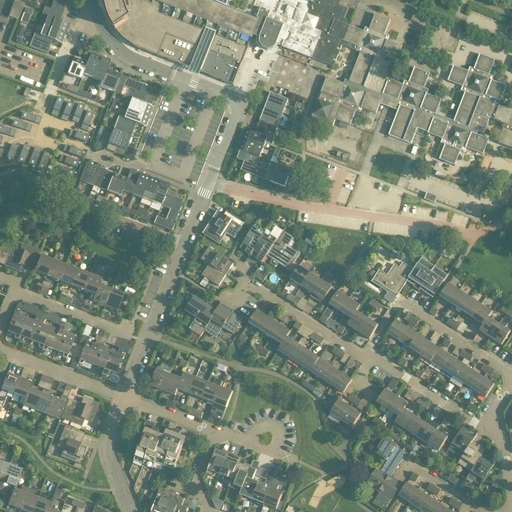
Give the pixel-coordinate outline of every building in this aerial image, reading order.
[(18,21),(24,4),(15,0),(8,17),(18,21)] [(57,0),(53,10),(44,7),(41,14),(47,16),(60,20),(67,0),(57,0)] [(107,0),(108,5),(106,5),(106,8),(108,13),(108,15),(109,18),(111,20),(112,23),(115,28),(118,33),(119,35),(121,37),(123,39),(125,41),(127,42),(129,44),(132,46),(134,47),(136,48),(181,66),(191,68),(199,72),(201,72),(210,78),(234,87),(253,36),(255,37),(262,21),(257,19),(261,10),(254,7),(257,0),(255,0),(107,0)] [(255,0),(257,0),(254,7),(261,10),(257,19),(262,21),(255,37),(260,39),(259,45),(263,50),(268,52),(273,50),(278,44),(282,46),(282,48),(324,64),(333,67),(342,46),(360,53),(349,82),(345,80),(343,84),(326,78),(320,93),(321,93),(319,100),(318,100),(311,119),(332,127),(335,120),(349,126),(355,111),(360,113),(361,108),(376,114),(382,99),(400,106),(389,135),(385,133),(383,138),(366,131),(353,165),(338,159),(332,174),(369,188),(375,173),(389,179),(395,165),(399,166),(401,162),(416,168),(422,152),(412,148),(413,145),(419,147),(425,131),(429,132),(428,133),(443,139),(441,144),(445,145),(440,160),(455,165),(460,151),(464,152),(466,148),(483,155),(489,140),(477,135),(478,131),(484,133),(490,117),(494,119),(493,120),(503,124),(501,128),(503,129),(497,143),(511,148),(511,70),(511,72),(511,110),(495,104),(497,100),(501,102),(507,87),(492,81),(494,77),(489,75),(495,60),(480,54),(474,69),(470,67),(468,72),(453,66),(448,81),(462,87),(460,91),(465,93),(454,121),(436,114),(441,100),(427,94),(428,90),(424,88),(430,74),(415,68),(409,82),(405,81),(403,85),(389,80),(388,81),(385,79),(391,64),(385,61),(386,58),(396,61),(402,46),(387,41),(389,36),(385,35),(390,20),(375,14),(369,29),(365,27),(364,32),(342,23),(348,9),(337,5),(338,3),(336,0),(255,0)] [(22,17),(29,20),(32,11),(26,8),(22,17)] [(411,21),(418,23),(420,17),(414,14),(411,21)] [(69,24),(60,20),(47,16),(43,26),(65,34),(69,24)] [(61,44),(65,34),(43,26),(40,35),(52,40),(61,44)] [(460,32),(457,38),(464,41),(466,34),(460,32)] [(47,54),(52,40),(40,35),(34,33),(29,47),(47,54)] [(91,53),(87,63),(83,75),(92,79),(101,57),(91,53)] [(111,61),(101,57),(92,79),(102,83),(107,70),(111,61)] [(83,75),(87,63),(74,58),(67,76),(81,81),(83,75)] [(102,83),(99,88),(113,94),(120,76),(107,70),(102,83)] [(150,87),(120,76),(113,94),(120,96),(124,87),(135,91),(131,100),(144,105),(150,87)] [(265,107),(283,114),(288,100),(270,94),(265,107)] [(57,97),(52,110),(59,113),(64,100),(57,97)] [(128,110),(149,118),(153,108),(144,105),(131,100),(128,110)] [(67,102),(62,115),(69,117),(74,105),(67,102)] [(78,104),(73,117),(80,119),(85,106),(78,104)] [(278,128),(283,114),(265,107),(260,121),(278,128)] [(145,128),(149,118),(128,110),(124,119),(136,124),(145,128)] [(87,112),(82,125),(88,127),(93,114),(87,112)] [(22,113),(20,119),(34,123),(36,117),(22,113)] [(113,131),(131,138),(136,124),(124,119),(118,117),(113,131)] [(13,120),(11,127),(25,131),(27,124),(13,120)] [(242,140),(263,149),(267,139),(272,142),(278,128),(260,121),(255,134),(245,130),(242,140)] [(0,126),(0,133),(8,136),(10,130),(0,126)] [(108,145),(106,150),(114,153),(116,148),(126,151),(131,138),(113,131),(108,145)] [(76,132),(73,139),(86,144),(89,137),(76,132)] [(260,158),(263,149),(242,140),(238,150),(240,151),(247,154),(247,153),(260,158)] [(70,147),(68,154),(80,159),(83,152),(70,147)] [(9,149),(5,162),(11,165),(16,152),(9,149)] [(22,150),(17,163),(23,165),(28,153),(22,150)] [(256,167),(260,158),(247,153),(247,154),(240,151),(237,159),(244,162),(240,171),(270,183),(277,165),(270,162),(267,171),(256,167)] [(33,153),(28,165),(34,168),(39,155),(33,153)] [(42,157),(37,170),(44,173),(48,160),(42,157)] [(66,157),(64,164),(76,169),(79,162),(66,157)] [(93,187),(100,169),(86,164),(79,181),(93,187)] [(291,170),(277,165),(270,183),(284,188),(291,170)] [(62,168),(60,174),(72,179),(75,173),(62,168)] [(107,192),(114,174),(100,169),(93,187),(91,192),(95,193),(97,194),(99,189),(107,192)] [(132,196),(141,174),(130,170),(127,179),(122,192),(123,192),(132,196)] [(127,179),(114,174),(107,192),(121,198),(123,192),(122,192),(127,179)] [(142,199),(150,177),(141,174),(132,196),(142,199)] [(151,203),(160,181),(150,177),(142,199),(151,203)] [(489,186),(496,189),(498,182),(492,179),(489,186)] [(166,194),(170,185),(160,181),(151,203),(161,207),(166,194)] [(479,195),(482,201),(488,197),(486,192),(479,195)] [(424,199),(434,203),(437,197),(427,193),(424,199)] [(166,194),(161,207),(170,210),(166,221),(156,217),(153,224),(171,231),(183,201),(166,194)] [(235,238),(242,228),(217,212),(202,234),(219,245),(227,233),(235,238)] [(251,256),(267,231),(256,224),(239,249),(251,256)] [(275,236),(267,231),(251,256),(262,264),(266,256),(277,240),(273,238),(275,236)] [(300,253),(289,246),(294,238),(283,231),(277,240),(266,256),(272,260),(269,264),(276,268),(278,264),(289,270),(300,253)] [(0,263),(4,265),(11,247),(0,242),(0,263)] [(11,249),(4,266),(20,272),(22,266),(31,269),(38,250),(22,244),(19,252),(11,249)] [(233,264),(232,264),(208,248),(201,260),(209,265),(202,276),(219,287),(233,264)] [(40,274),(38,280),(44,282),(46,277),(53,260),(41,255),(34,272),(40,274)] [(113,272),(115,262),(97,257),(94,266),(113,272)] [(407,282),(420,290),(434,268),(421,259),(413,271),(410,276),(406,281),(407,282)] [(65,265),(53,260),(46,277),(59,282),(65,265)] [(410,276),(413,271),(402,264),(399,269),(394,265),(387,276),(379,271),(371,282),(396,298),(407,282),(406,281),(410,276)] [(65,265),(59,282),(71,286),(77,269),(65,265)] [(301,287),(310,273),(299,266),(290,280),(301,287)] [(434,268),(420,290),(433,299),(447,276),(434,268)] [(89,274),(77,269),(71,286),(83,291),(89,274)] [(332,274),(327,271),(324,276),(329,280),(332,274)] [(321,281),(310,273),(301,287),(312,294),(321,281)] [(88,313),(92,302),(99,285),(101,279),(89,274),(83,291),(88,293),(85,302),(82,310),(88,313)] [(40,294),(44,282),(38,280),(34,292),(40,294)] [(312,294),(310,297),(316,301),(318,298),(323,302),(332,288),(321,281),(312,294)] [(50,284),(44,282),(40,294),(46,296),(50,284)] [(439,297),(451,305),(459,291),(448,284),(439,297)] [(104,307),(111,290),(99,285),(92,302),(104,307)] [(64,303),(69,291),(63,289),(58,301),(64,303)] [(127,296),(111,290),(104,307),(117,312),(121,299),(126,301),(127,296)] [(74,294),(69,291),(64,303),(70,306),(74,294)] [(459,291),(451,305),(461,312),(470,298),(459,291)] [(329,306),(322,316),(328,319),(334,309),(340,313),(349,299),(338,292),(329,306)] [(290,302),(294,296),(288,293),(284,299),(290,302)] [(300,300),(294,296),(290,302),(295,306),(300,300)] [(217,311),(216,311),(211,307),(212,305),(205,300),(204,302),(195,297),(185,311),(198,320),(191,330),(201,337),(204,331),(217,311)] [(461,312),(472,319),(481,305),(470,298),(461,312)] [(356,312),(360,306),(349,299),(340,313),(350,320),(356,312)] [(368,305),(374,308),(377,303),(372,300),(368,305)] [(377,303),(374,308),(379,312),(382,307),(377,303)] [(18,340),(26,318),(20,316),(23,307),(17,305),(7,332),(13,334),(14,337),(14,339),(18,340)] [(220,305),(216,311),(217,311),(204,331),(213,337),(220,326),(233,334),(243,320),(220,305)] [(479,332),(492,313),(481,305),(472,319),(483,326),(479,332)] [(506,315),(509,309),(504,306),(500,311),(506,315)] [(435,316),(438,311),(432,308),(429,313),(435,316)] [(259,331),(268,318),(257,310),(248,324),(259,331)] [(32,321),(26,318),(18,340),(22,342),(22,340),(25,339),(31,341),(42,314),(36,312),(32,321)] [(347,325),(358,333),(367,319),(356,312),(350,320),(347,325)] [(490,339),(499,325),(489,318),(492,313),(479,332),(490,339)] [(38,348),(42,349),(50,328),(44,325),(48,317),(42,314),(31,341),(37,344),(38,346),(38,348)] [(409,323),(413,318),(408,315),(404,320),(409,323)] [(322,316),(319,321),(325,324),(328,319),(322,316)] [(279,325),(268,318),(259,331),(270,339),(279,325)] [(413,318),(409,323),(415,327),(418,322),(413,318)] [(367,319),(358,333),(369,340),(378,326),(367,319)] [(446,324),(451,327),(454,322),(449,319),(446,324)] [(503,319),(499,325),(490,339),(501,346),(510,332),(505,329),(508,323),(503,319)] [(50,328),(42,349),(46,351),(46,349),(49,348),(55,351),(66,324),(60,321),(57,330),(50,328)] [(398,342),(407,328),(396,321),(387,335),(398,342)] [(302,325),(297,322),(296,322),(293,327),(299,331),(302,325)] [(460,326),(454,322),(451,327),(456,330),(460,326)] [(68,356),(73,358),(78,346),(72,344),(75,337),(68,335),(72,326),(66,324),(55,351),(61,353),(63,356),(62,357),(66,359),(68,356)] [(281,346),(287,338),(290,332),(279,325),(270,339),(281,345),(281,346)] [(87,326),(84,335),(89,337),(92,328),(87,326)] [(345,331),(339,327),(336,331),(342,335),(345,331)] [(418,335),(407,328),(398,342),(409,349),(418,335)] [(315,341),(318,336),(313,333),(310,338),(315,341)] [(468,338),(473,341),(476,336),(471,333),(468,338)] [(242,335),(238,340),(244,344),(247,338),(242,335)] [(409,349),(419,356),(429,342),(418,335),(409,349)] [(81,337),(78,346),(73,358),(74,358),(71,364),(77,367),(79,364),(82,365),(83,363),(85,362),(91,365),(102,338),(96,336),(93,344),(91,344),(92,341),(91,338),(84,336),(81,337)] [(318,336),(315,341),(320,345),(324,340),(318,336)] [(98,371),(102,373),(111,351),(105,349),(108,340),(102,338),(91,365),(98,367),(99,369),(98,371)] [(298,345),(287,338),(281,346),(281,345),(277,351),(289,359),(298,345)] [(122,339),(120,345),(117,354),(111,351),(102,373),(101,377),(106,379),(108,378),(110,374),(107,373),(109,372),(116,374),(128,342),(122,339)] [(451,343),(446,340),(445,340),(442,345),(448,348),(451,343)] [(429,342),(419,356),(430,363),(435,356),(439,349),(429,342)] [(299,366),(308,352),(298,345),(289,359),(299,366)] [(336,356),(340,351),(335,347),(331,352),(336,356)] [(450,356),(439,349),(435,356),(430,363),(441,370),(450,356)] [(242,359),(247,363),(252,355),(247,351),(242,359)] [(340,351),(336,356),(342,360),(346,354),(340,351)] [(464,359),(467,354),(462,351),(459,356),(464,359)] [(319,359),(308,352),(299,366),(310,373),(319,359)] [(168,361),(170,356),(170,355),(164,353),(162,359),(168,361)] [(473,358),(467,354),(464,359),(470,363),(473,358)] [(450,356),(441,370),(452,377),(461,364),(450,356)] [(321,380),(330,366),(319,359),(310,373),(321,380)] [(398,364),(404,368),(407,363),(402,359),(398,364)] [(188,363),(182,360),(180,366),(186,369),(188,363)] [(359,371),(362,365),(356,362),(353,367),(359,371)] [(160,368),(158,367),(150,387),(163,391),(169,374),(172,368),(162,364),(160,368)] [(472,371),(461,364),(452,377),(463,384),(472,371)] [(481,370),(486,374),(490,369),(484,365),(481,370)] [(341,373),(330,366),(321,380),(332,387),(341,373)] [(23,374),(33,379),(37,372),(27,367),(23,374)] [(494,372),(490,369),(486,374),(491,377),(494,372)] [(418,370),(415,375),(421,379),(424,374),(418,370)] [(472,371),(463,384),(474,392),(483,378),(472,371)] [(1,390),(13,395),(20,378),(7,373),(1,390)] [(177,390),(178,390),(189,395),(196,378),(183,373),(181,379),(177,390)] [(341,373),(332,387),(343,394),(352,380),(341,373)] [(181,379),(169,374),(163,391),(175,396),(178,390),(177,390),(181,379)] [(36,387),(43,389),(48,377),(41,375),(36,387)] [(55,380),(48,377),(43,389),(50,392),(55,380)] [(25,400),(29,390),(32,383),(20,378),(13,395),(25,400)] [(201,399),(208,382),(196,378),(189,395),(201,399)] [(494,385),(483,378),(474,392),(485,399),(494,385)] [(208,382),(201,399),(213,404),(220,387),(222,382),(216,379),(213,385),(208,382)] [(54,399),(47,416),(59,420),(66,404),(72,387),(66,384),(61,395),(59,401),(54,399)] [(220,387),(213,404),(226,409),(232,392),(220,387)] [(22,406),(35,411),(41,394),(29,390),(25,400),(22,406)] [(388,411),(397,397),(385,390),(376,404),(388,411)] [(47,416),(54,399),(41,394),(35,411),(47,416)] [(352,403),(356,398),(350,395),(347,400),(352,403)] [(408,405),(397,397),(388,411),(398,418),(403,410),(404,410),(408,405)] [(99,404),(83,398),(81,405),(69,400),(61,419),(81,426),(84,418),(92,422),(99,404)] [(356,398),(352,403),(358,407),(361,402),(356,398)] [(416,403),(422,407),(425,402),(420,398),(416,403)] [(341,421),(350,407),(338,400),(329,414),(341,421)] [(179,404),(173,402),(170,407),(177,410),(179,404)] [(425,402),(422,407),(427,410),(430,405),(425,402)] [(361,415),(350,407),(341,421),(352,429),(361,415)] [(394,424),(406,431),(415,417),(404,410),(403,410),(398,418),(394,424)] [(197,411),(195,417),(201,419),(203,413),(197,411)] [(219,426),(222,420),(221,420),(223,415),(217,412),(216,414),(210,412),(207,421),(219,426)] [(443,421),(447,416),(441,412),(438,417),(443,421)] [(447,416),(443,421),(448,424),(452,419),(447,416)] [(416,438),(425,424),(415,417),(406,431),(416,438)] [(378,426),(381,421),(375,418),(372,423),(378,426)] [(145,420),(142,429),(146,431),(150,422),(145,420)] [(386,425),(381,421),(378,426),(383,430),(386,425)] [(150,422),(146,431),(151,433),(153,429),(155,424),(150,422)] [(170,422),(168,427),(154,463),(155,463),(173,470),(184,443),(190,446),(192,445),(193,443),(188,441),(184,439),(179,438),(181,433),(174,430),(177,424),(170,422)] [(436,431),(425,424),(416,438),(427,445),(436,431)] [(151,433),(146,431),(142,429),(141,432),(141,433),(143,434),(133,461),(152,468),(155,463),(154,463),(168,427),(162,425),(159,431),(153,429),(151,433)] [(378,429),(375,427),(371,425),(368,430),(375,434),(378,429)] [(79,447),(84,434),(65,426),(57,446),(65,449),(62,458),(79,464),(85,449),(79,447)] [(449,436),(447,438),(453,442),(461,430),(456,426),(449,436)] [(183,428),(181,433),(179,438),(184,439),(187,430),(183,428)] [(461,459),(467,449),(471,443),(466,440),(471,433),(463,428),(461,430),(453,442),(448,450),(461,459)] [(187,430),(184,439),(188,441),(192,432),(187,430)] [(436,431),(427,445),(438,452),(447,438),(449,436),(444,432),(442,435),(436,431)] [(192,432),(188,441),(193,443),(197,434),(192,432)] [(390,479),(390,478),(406,453),(384,439),(374,454),(385,461),(378,471),(390,479)] [(457,464),(470,473),(482,455),(482,456),(485,450),(478,445),(473,453),(467,449),(461,459),(457,464)] [(220,475),(228,454),(215,450),(206,474),(214,477),(215,474),(220,475)] [(240,459),(228,454),(220,475),(224,477),(222,480),(230,483),(231,483),(238,463),(238,464),(240,459)] [(470,473),(467,478),(480,487),(490,471),(485,467),(489,460),(482,456),(482,455),(470,473)] [(0,489),(3,483),(9,465),(0,461),(0,489)] [(252,500),(258,482),(253,480),(257,470),(259,464),(253,461),(250,468),(242,489),(239,495),(252,500)] [(238,488),(242,489),(250,468),(238,464),(238,463),(231,483),(230,483),(228,488),(237,491),(238,488)] [(3,483),(0,489),(0,493),(5,496),(9,485),(15,487),(22,470),(15,467),(16,466),(10,464),(9,465),(3,483)] [(264,504),(275,477),(278,470),(271,467),(264,485),(258,482),(252,500),(264,504)] [(401,484),(390,478),(390,479),(378,471),(369,486),(380,493),(373,504),(384,511),(401,484)] [(419,477),(413,474),(410,479),(416,483),(419,477)] [(460,487),(463,482),(452,474),(449,479),(460,487)] [(275,477),(264,504),(276,509),(283,492),(277,490),(281,480),(275,477)] [(409,504),(418,490),(407,483),(398,497),(409,504)] [(432,493),(435,488),(430,485),(426,490),(432,493)] [(7,506),(20,511),(28,490),(21,487),(20,491),(14,489),(7,506)] [(62,490),(56,488),(52,498),(58,501),(62,490)] [(435,488),(432,493),(437,497),(440,491),(435,488)] [(28,490),(20,511),(23,511),(33,511),(38,498),(33,496),(34,492),(28,490)] [(165,511),(169,502),(164,499),(166,493),(160,490),(151,511),(165,511)] [(429,497),(418,490),(409,504),(420,511),(429,497)] [(179,511),(184,500),(178,497),(175,504),(169,502),(165,511),(179,511)] [(420,511),(434,511),(440,504),(429,497),(420,511)] [(51,503),(38,498),(33,511),(47,511),(48,509),(51,503)] [(85,504),(79,502),(73,499),(71,505),(83,510),(85,504)] [(179,511),(186,511),(191,502),(184,499),(184,500),(179,511)] [(453,507),(457,502),(452,499),(448,504),(453,507)] [(462,505),(457,502),(453,507),(459,511),(462,505)]
